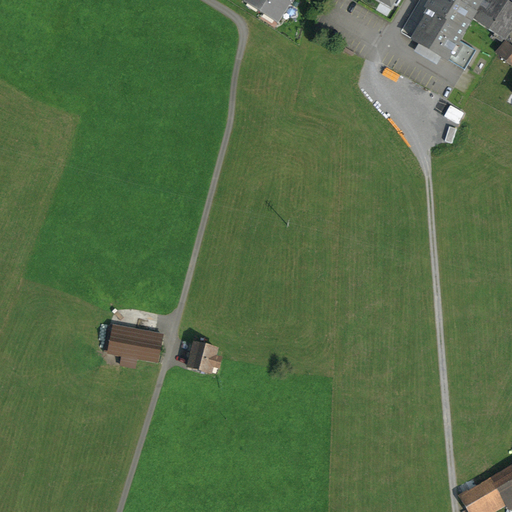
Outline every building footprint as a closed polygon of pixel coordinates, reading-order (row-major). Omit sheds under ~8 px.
[(252,0),(280,18),(290,2),(292,4),(294,0),(252,0)] [(480,0),(436,0),(409,44),(440,64),(480,0)] [(511,21),(511,6),(502,0),(486,0),(476,17),(504,34),(511,21)] [(164,336),(111,329),(106,363),(159,370),(164,336)] [(219,353),(190,348),(185,373),(214,379),(219,353)] [(511,469),(460,500),(467,511),(510,511),(511,511),(511,469)]
